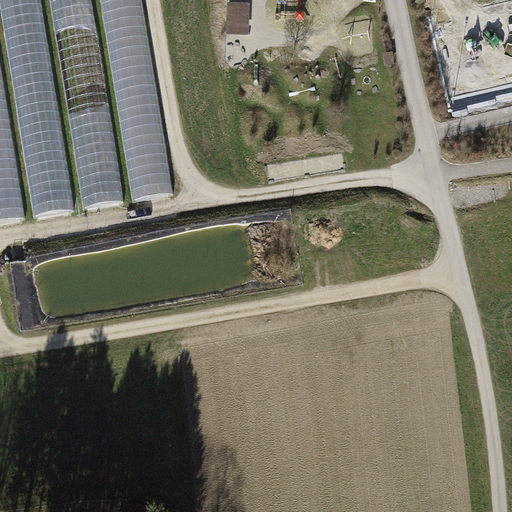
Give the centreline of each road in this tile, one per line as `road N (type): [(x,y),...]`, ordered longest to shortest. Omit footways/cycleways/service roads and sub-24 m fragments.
road 1 (track): [(459,277),(0,347)]
road 2 (track): [(0,235),(428,160)]
road 3 (unclassified): [(394,0),(459,277)]
road 4 (track): [(459,277),(478,344),(499,511)]
road 5 (track): [(153,0),(190,202)]
